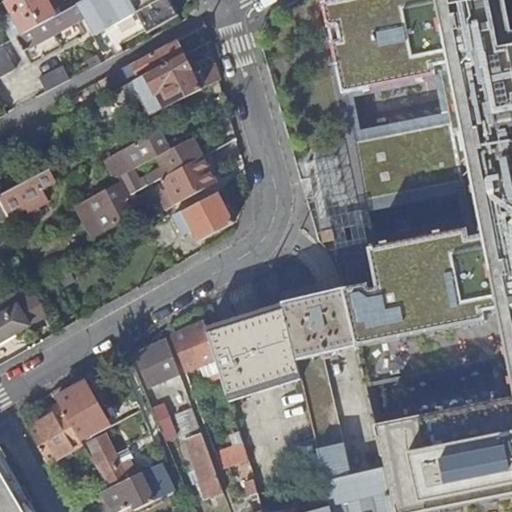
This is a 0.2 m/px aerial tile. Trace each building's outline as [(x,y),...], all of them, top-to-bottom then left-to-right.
[(9,29),(14,38),(54,17),(44,0),(6,0),(4,2),(16,25),(9,29)] [(93,36),(158,0),(85,0),(54,17),(14,38),(13,39),(21,53),(83,19),(93,36)] [(176,17),(166,0),(158,0),(93,36),(104,55),(109,52),(113,60),(122,55),(117,46),(142,32),(144,35),(176,17)] [(356,348),(500,321),(511,374),(511,0),(351,0),(325,5),(344,98),(452,77),(481,227),(371,250),(377,289),(371,290),(371,285),(343,290),(356,348)] [(144,76),(182,56),(175,42),(131,65),(138,79),(144,76)] [(0,78),(14,70),(0,48),(0,78)] [(84,61),(88,69),(99,63),(94,55),(84,61)] [(171,106),(218,81),(214,64),(190,70),(182,56),(144,76),(155,97),(164,92),(171,106)] [(133,82),(138,79),(131,65),(126,67),(133,82)] [(68,80),(60,67),(36,79),(44,93),(68,80)] [(162,110),(171,106),(164,92),(155,97),(162,110)] [(103,141),(114,135),(107,120),(96,126),(103,141)] [(220,142),(213,128),(202,134),(210,148),(220,142)] [(150,162),(181,146),(177,139),(175,140),(173,139),(166,143),(161,133),(107,163),(117,181),(121,178),(126,175),(150,162)] [(161,179),(200,158),(191,140),(181,146),(150,162),(152,165),(133,177),(138,184),(133,187),(126,175),(121,178),(123,182),(131,196),(141,190),(161,179)] [(214,183),(201,157),(200,158),(161,179),(167,191),(158,196),(165,211),(194,195),(194,194),(214,183)] [(0,195),(0,220),(6,217),(7,218),(26,208),(28,212),(47,201),(40,189),(53,182),(47,171),(0,195)] [(74,209),(82,223),(123,200),(131,196),(123,182),(74,209)] [(123,200),(130,212),(148,203),(141,190),(131,196),(123,200)] [(232,223),(217,193),(173,217),(183,235),(192,230),(197,242),(232,223)] [(90,238),(131,216),(130,212),(123,200),(82,223),(90,238)] [(282,304),(319,296),(316,283),(279,292),(282,304)] [(9,309),(0,314),(0,340),(28,325),(46,315),(31,287),(29,284),(3,298),(9,309)] [(319,296),(282,304),(300,379),(317,450),(343,443),(322,357),(356,348),(343,290),(341,291),(319,296)] [(300,379),(282,304),(206,329),(215,358),(228,403),(300,379)] [(206,329),(204,323),(171,337),(184,371),(215,358),(206,329)] [(178,374),(166,341),(134,355),(147,387),(178,374)] [(58,388),(51,392),(57,402),(69,423),(78,418),(88,436),(90,438),(109,427),(84,383),(62,395),(58,388)] [(130,395),(127,397),(134,413),(137,411),(130,395)] [(116,403),(124,419),(134,413),(127,397),(116,403)] [(511,511),(511,397),(375,427),(377,435),(382,455),(384,468),(394,511),(511,511)] [(47,417),(26,429),(47,465),(82,445),(81,443),(80,441),(69,423),(57,402),(43,410),(47,417)] [(203,502),(223,494),(191,408),(175,415),(200,483),(197,485),(203,502)] [(134,413),(141,430),(145,428),(137,411),(134,413)] [(134,413),(124,419),(131,434),(141,430),(134,413)] [(78,418),(69,423),(80,441),(88,436),(78,418)] [(92,452),(87,454),(107,489),(136,474),(127,460),(118,465),(113,456),(102,436),(88,443),(92,452)] [(343,443),(317,450),(321,467),(330,508),(330,511),(394,511),(384,468),(351,476),(347,461),(343,443)] [(118,465),(127,460),(123,451),(113,456),(118,465)] [(34,511),(0,454),(0,511),(34,511)] [(246,461),(233,466),(241,494),(255,490),(246,461)] [(107,489),(92,496),(99,511),(118,511),(124,509),(125,511),(130,511),(153,501),(140,473),(136,474),(107,489)]
